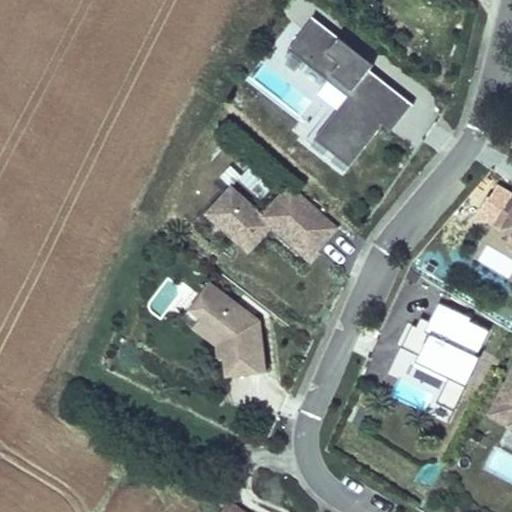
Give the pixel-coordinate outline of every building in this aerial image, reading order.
[(394,127),(414,100),(371,67),(375,62),(315,15),(290,46),(350,93),(334,114),(318,134),(353,162),(385,120),(394,127)] [(353,162),(318,134),(334,114),(329,110),(308,138),(347,169),(353,162)] [(331,230),(284,187),(257,217),(226,188),(201,215),(244,253),(267,228),(303,260),(331,230)] [(511,198),(507,196),(490,224),(508,235),(503,244),(511,249),(511,198)] [(262,374),(254,323),(205,285),(184,312),(208,330),(205,336),(216,345),(219,360),(222,380),(262,374)] [(414,365),(446,380),(441,392),(450,396),(443,409),(452,414),(478,360),(475,359),(486,334),(466,324),(468,321),(436,306),(424,332),(414,328),(410,337),(406,335),(399,350),(417,359),(414,365)] [(208,330),(184,312),(176,322),(211,349),(213,361),(219,360),(216,345),(205,336),(208,330)] [(511,369),(492,405),(511,415),(504,429),(511,432),(511,369)] [(434,405),(443,409),(450,396),(441,392),(434,405)] [(504,429),(511,415),(492,405),(485,418),(504,429)] [(248,511),(229,499),(219,511),(248,511)]
